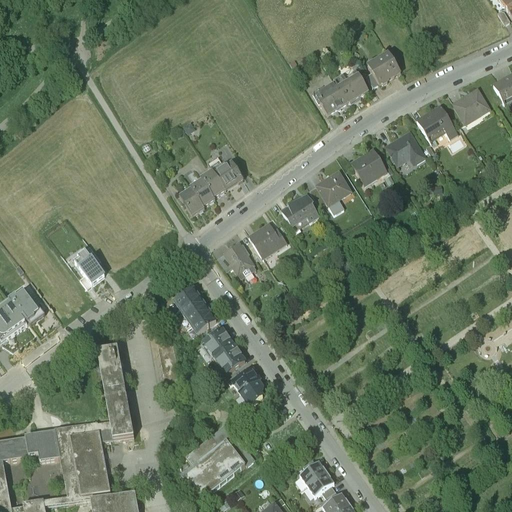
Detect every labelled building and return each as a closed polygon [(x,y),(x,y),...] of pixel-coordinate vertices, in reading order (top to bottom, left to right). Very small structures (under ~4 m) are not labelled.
[(511,0),(498,0),(511,20),(511,19),(511,0)] [(509,23),(503,13),(501,12),(497,15),(504,26),(509,23)] [(389,57),(368,70),(371,76),(378,87),(379,89),(381,88),(383,88),(388,86),(388,84),(400,76),(389,57)] [(365,78),(357,66),(352,69),(355,75),(356,74),(360,81),(365,78)] [(355,75),(345,81),(343,78),(333,84),(335,88),(347,107),(368,95),(360,81),(356,74),(355,75)] [(371,76),(366,79),(373,91),(378,87),(371,76)] [(511,77),(494,88),(502,104),(511,98),(511,77)] [(335,88),(318,98),(322,104),(319,106),(327,120),(347,107),(335,88)] [(471,100),(455,110),(465,124),(480,114),(483,117),(490,112),(477,93),(470,98),(471,100)] [(441,112),(418,126),(429,145),(445,135),(449,142),(458,138),(441,112)] [(410,136),(386,151),(398,169),(406,164),(404,161),(411,157),(418,166),(426,161),(410,136)] [(374,154),(351,168),(362,185),(375,177),(377,180),(386,174),(374,154)] [(232,167),(214,178),(224,193),(236,185),(237,186),(242,184),(235,172),(232,167)] [(213,203),(225,195),(224,193),(214,178),(212,175),(201,183),(202,185),(213,203)] [(339,176),(316,190),(327,207),(336,201),(338,204),(351,196),(339,176)] [(213,203),(202,185),(190,193),(191,194),(203,212),(215,205),(213,203)] [(192,221),(204,213),(203,212),(191,194),(179,202),(192,221)] [(305,200),(282,216),(294,233),(308,224),(310,227),(319,221),(305,200)] [(276,239),(269,228),(249,241),(264,263),(287,247),(280,236),(276,239)] [(254,269),(239,248),(224,258),(225,258),(233,271),(238,280),(239,279),(242,284),(256,274),(253,270),(254,269)] [(80,263),(75,267),(92,289),(104,280),(85,254),(77,260),(80,263)] [(233,271),(225,258),(218,263),(227,275),(233,271)] [(193,292),(174,306),(197,338),(208,331),(209,331),(209,330),(216,325),(193,292)] [(8,305),(0,310),(0,350),(27,330),(27,329),(29,328),(30,330),(45,319),(29,297),(26,299),(24,296),(20,300),(18,297),(10,303),(11,304),(9,305),(8,305)] [(223,335),(203,349),(214,364),(234,350),(223,335)] [(171,343),(156,345),(162,383),(177,380),(171,343)] [(234,350),(214,364),(225,380),(245,366),(234,350)] [(133,442),(117,354),(97,357),(109,426),(98,428),(98,427),(55,435),(55,437),(0,446),(0,511),(10,511),(2,466),(3,466),(38,459),(40,467),(60,463),(67,502),(109,494),(110,494),(102,446),(113,444),(113,445),(133,442)] [(243,382),(233,389),(241,399),(259,387),(260,386),(253,375),(243,382)] [(240,377),(227,386),(231,391),(233,389),(243,382),(240,377)] [(259,387),(241,399),(249,411),(263,402),(261,399),(262,399),(262,394),(263,393),(259,387)] [(226,430),(186,463),(193,473),(181,483),(201,506),(245,470),(246,472),(255,465),(226,430)] [(313,465),(303,471),(306,476),(316,469),(313,465)] [(22,511),(23,510),(11,511),(3,466),(2,466),(10,511),(22,511)] [(306,476),(300,481),(300,482),(300,481),(307,491),(327,477),(323,472),(322,473),(319,468),(320,468),(319,467),(316,469),(306,476)] [(327,477),(307,491),(315,501),(314,502),(315,502),(322,497),(331,490),(334,488),(333,488),(330,483),(331,483),(327,477)] [(331,490),(322,497),(326,503),(335,496),(331,490)] [(67,502),(43,506),(44,511),(91,503),(110,499),(109,494),(67,502)] [(110,499),(91,503),(92,511),(138,511),(135,495),(110,499)] [(335,496),(326,503),(329,508),(339,501),(335,496)] [(329,508),(323,511),(345,511),(350,509),(346,504),(345,505),(342,500),(342,499),(339,501),(329,508)]
